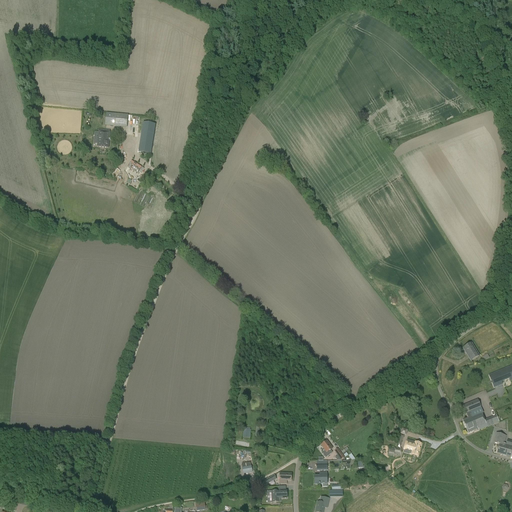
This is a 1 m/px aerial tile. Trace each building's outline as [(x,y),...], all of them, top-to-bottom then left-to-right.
[(106,114),(105,126),(127,128),(128,116),(106,114)] [(143,123),(139,153),(150,155),(155,125),(143,123)] [(108,148),(110,131),(99,130),(97,147),(108,148)] [(131,161),(124,172),(137,180),(145,169),(131,161)] [(472,343),(463,349),(471,361),(479,356),(472,343)] [(489,375),(491,380),(500,377),(498,372),(489,375)] [(478,429),(478,428),(486,424),(487,427),(499,423),(499,422),(497,416),(496,417),(495,416),(484,420),(482,414),(483,413),(478,400),(463,406),(468,418),(463,421),(468,433),(478,430),(478,429)] [(407,433),(402,431),(397,444),(400,445),(404,436),(405,436),(406,436),(407,433)] [(504,444),(506,436),(497,433),(494,443),(499,444),(497,454),(506,456),(506,457),(511,459),(511,456),(511,441),(507,440),(506,445),(504,444)] [(421,444),(407,440),(404,452),(417,456),(421,444)] [(321,445),(324,449),(321,452),(326,458),(333,453),(330,450),(333,449),(327,441),(321,445)] [(401,449),(394,448),(394,450),(389,449),(388,456),(393,457),(394,455),(400,456),(401,449)] [(327,461),(317,461),(317,464),(316,464),(317,471),(328,471),(327,461)] [(315,485),(323,485),(323,487),(327,487),(327,484),(327,473),(320,473),(320,477),(315,477),(315,485)] [(291,474),(280,474),(280,484),(286,484),(286,481),(291,481),(291,474)] [(274,476),(264,481),(266,485),(276,479),(274,476)] [(271,491),(271,492),(268,492),(268,499),(268,503),(280,502),(280,499),(287,498),(287,491),(271,491)] [(321,497),(320,503),(318,502),(315,511),(323,511),(325,505),(328,506),(329,499),(321,497)] [(195,503),(196,511),(206,510),(205,502),(195,503)]
